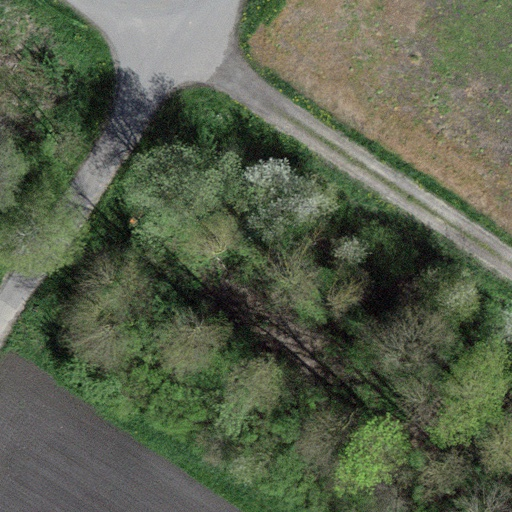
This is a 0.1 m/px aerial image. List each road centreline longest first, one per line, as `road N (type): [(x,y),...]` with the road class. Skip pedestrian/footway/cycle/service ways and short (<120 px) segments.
road 1 (track): [(511,267),(182,50)]
road 2 (track): [(0,329),(182,50)]
